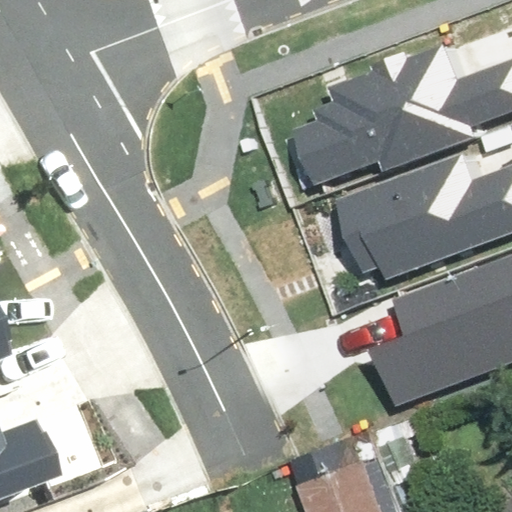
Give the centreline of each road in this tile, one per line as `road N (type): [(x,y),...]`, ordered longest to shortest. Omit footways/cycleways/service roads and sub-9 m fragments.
road 1 (residential): [(249,452),(36,72)]
road 2 (residential): [(237,0),(36,72)]
